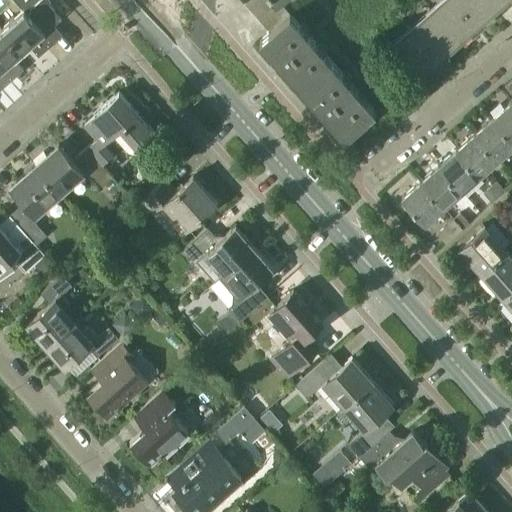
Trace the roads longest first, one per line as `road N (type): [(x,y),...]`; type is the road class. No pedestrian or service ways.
road 1 (tertiary): [(456,366),(147,13)]
road 2 (residential): [(135,511),(0,360)]
road 3 (residential): [(367,166),(511,51)]
road 4 (residential): [(0,144),(120,37)]
